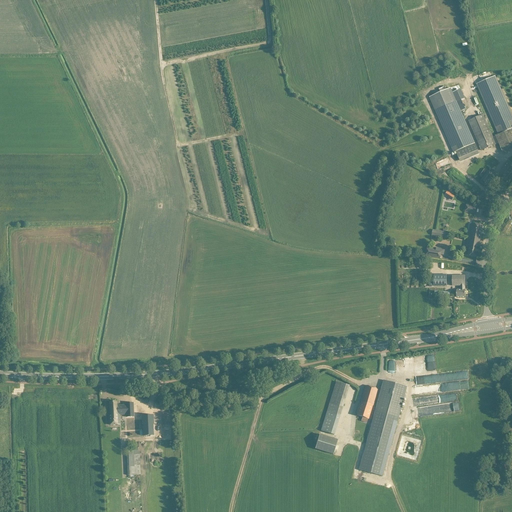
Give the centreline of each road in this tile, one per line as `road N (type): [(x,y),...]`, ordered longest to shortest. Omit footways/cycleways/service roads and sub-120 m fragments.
road 1 (secondary): [(22,375),(137,376),(430,337)]
road 2 (unclassified): [(487,321),(487,234),(511,191)]
